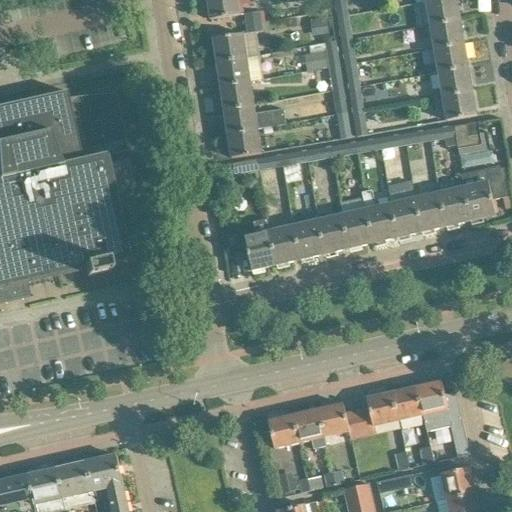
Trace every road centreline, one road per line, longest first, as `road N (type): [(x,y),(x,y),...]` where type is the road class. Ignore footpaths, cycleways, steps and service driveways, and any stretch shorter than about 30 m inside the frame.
road 1 (residential): [(207,308),(511,239)]
road 2 (residential): [(207,308),(162,0)]
road 3 (tertiary): [(228,384),(450,334)]
road 4 (residential): [(450,334),(491,511)]
road 5 (residential): [(262,511),(228,384)]
road 6 (tertiary): [(0,432),(128,407)]
